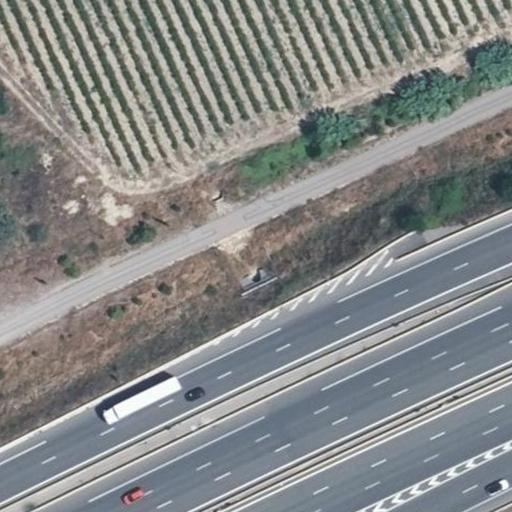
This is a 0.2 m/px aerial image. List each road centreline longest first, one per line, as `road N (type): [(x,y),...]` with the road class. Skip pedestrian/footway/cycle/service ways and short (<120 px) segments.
road 1 (motorway): [(511,245),(0,484)]
road 2 (motorway): [(511,331),(127,511)]
road 3 (motorway): [(307,511),(511,424)]
